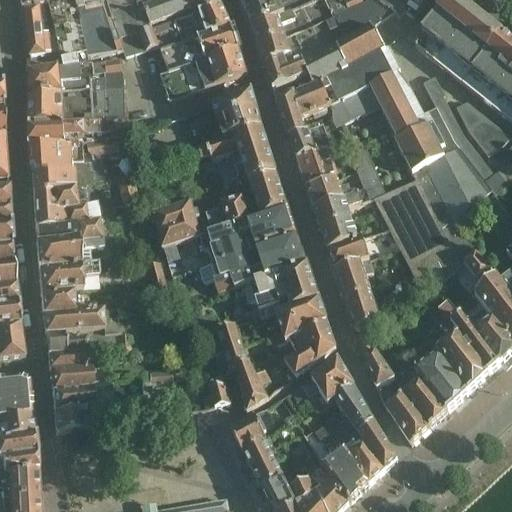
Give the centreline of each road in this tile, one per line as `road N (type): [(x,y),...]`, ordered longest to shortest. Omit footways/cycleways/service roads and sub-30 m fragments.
road 1 (residential): [(424,491),(345,354),(257,86),(154,121),(136,62)]
road 2 (residential): [(51,511),(35,373),(0,377)]
road 3 (residential): [(424,491),(511,408)]
